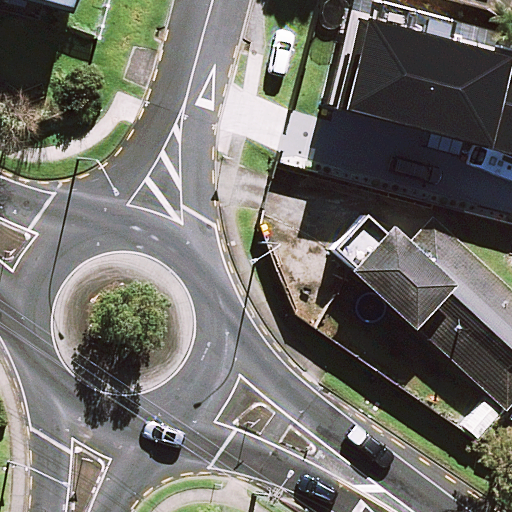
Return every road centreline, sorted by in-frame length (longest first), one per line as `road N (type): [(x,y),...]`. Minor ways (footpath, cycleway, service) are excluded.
road 1 (secondary): [(227,334),(333,423),(416,511)]
road 2 (secondary): [(376,511),(151,425)]
road 3 (residential): [(211,0),(151,232)]
road 4 (secondary): [(151,232),(199,259),(225,307),(227,334)]
road 5 (secondary): [(31,340),(44,278),(93,236)]
road 6 (secondary): [(227,334),(202,393),(151,425)]
road 7 (tertiary): [(49,511),(52,389)]
